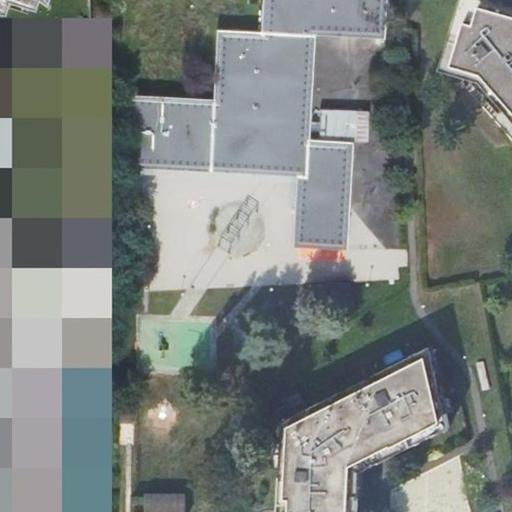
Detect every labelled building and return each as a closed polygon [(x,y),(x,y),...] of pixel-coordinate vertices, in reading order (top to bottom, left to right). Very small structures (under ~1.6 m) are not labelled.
[(0,0),(0,8),(3,9),(6,0),(17,0),(33,5),(35,0),(43,0),(46,2),(46,0),(0,0)] [(120,166),(295,174),(291,242),(346,247),(352,141),(308,139),(314,35),(384,38),(386,0),(254,0),(254,1),(260,1),(259,31),(216,30),(213,99),(124,94),(120,166)] [(511,6),(511,8),(500,4),(501,0),(461,0),(452,35),(451,34),(442,64),(452,67),(484,75),(511,109),(511,6)] [(364,472),(373,468),(368,458),(395,445),(400,455),(451,429),(448,417),(447,417),(443,399),(434,402),(432,394),(439,391),(432,359),(423,353),(377,375),(377,374),(371,377),(288,417),(288,416),(283,419),(283,425),(284,425),(282,468),(288,468),(285,511),(352,511),(355,472),(364,472)] [(395,445),(368,458),(373,468),(400,455),(395,445)] [(282,468),(279,511),(285,511),(288,468),(282,468)] [(361,511),(364,472),(355,472),(352,511),(361,511)] [(145,495),(145,511),(184,511),(185,495),(145,495)]
